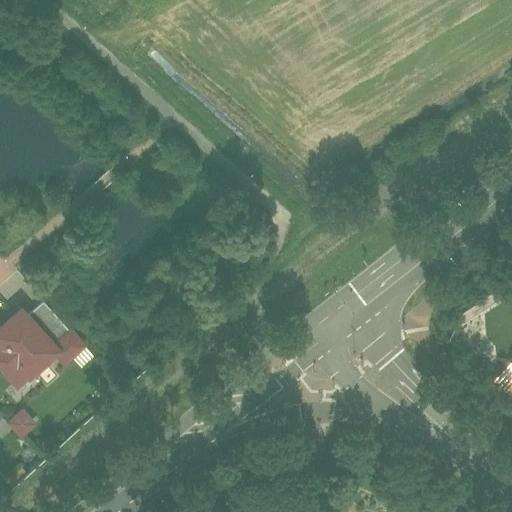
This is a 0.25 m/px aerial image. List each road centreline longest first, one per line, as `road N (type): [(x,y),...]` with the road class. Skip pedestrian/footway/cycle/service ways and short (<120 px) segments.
road 1 (secondary): [(330,332),(92,511)]
road 2 (tertiary): [(511,503),(330,332)]
road 3 (secondary): [(511,185),(330,332)]
road 4 (track): [(49,0),(175,116)]
